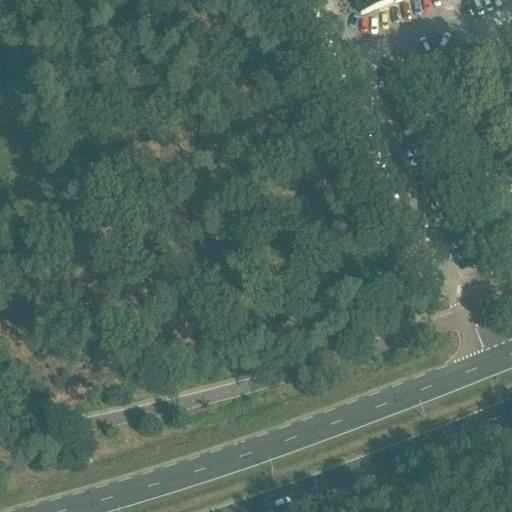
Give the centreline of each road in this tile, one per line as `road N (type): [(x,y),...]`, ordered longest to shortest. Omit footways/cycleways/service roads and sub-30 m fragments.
road 1 (primary): [(482,364),(333,423),(61,511)]
road 2 (primary): [(260,511),(511,417)]
